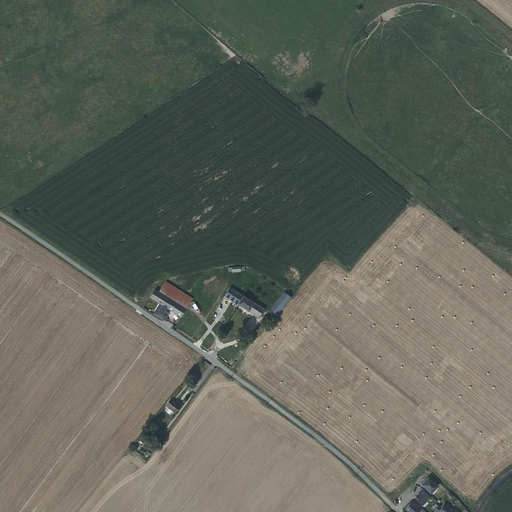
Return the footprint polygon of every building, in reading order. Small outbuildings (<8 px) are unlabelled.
[(166,282),(159,292),(186,309),(193,299),(166,282)] [(263,307),(233,286),(227,293),(258,315),(263,307)] [(155,289),(150,297),(160,303),(154,313),(164,320),(170,310),(181,316),(186,309),(159,292),(155,289)] [(270,312),(275,317),(291,299),(285,293),(270,312)] [(176,403),(170,399),(165,405),(175,413),(181,405),(177,401),(176,403)] [(438,484),(429,474),(421,482),(430,492),(438,484)] [(413,499),(421,507),(431,497),(422,489),(413,499)] [(406,511),(419,511),(421,510),(412,501),(404,509),(406,511)] [(460,511),(444,501),(442,505),(437,502),(433,509),(438,511),(460,511)]
